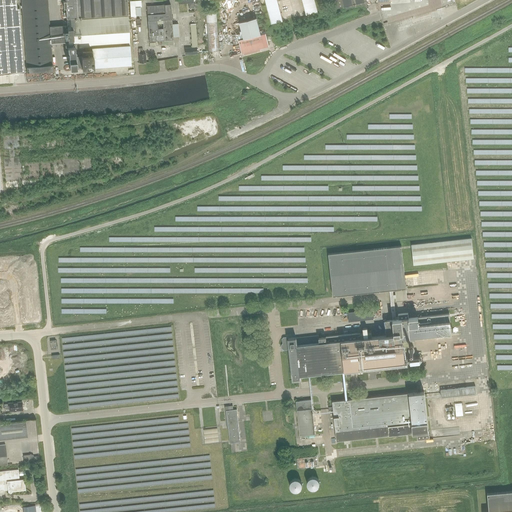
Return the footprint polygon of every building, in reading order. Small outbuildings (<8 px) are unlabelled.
[(0,0),(0,74),(24,73),(19,9),(17,9),(16,0),(0,0)] [(47,0),(21,0),(25,45),(27,73),(53,71),(51,35),(47,0)] [(65,0),(65,1),(63,1),(64,8),(66,8),(67,18),(128,14),(126,0),(65,0)] [(327,0),(330,11),(343,8),(343,11),(350,9),(349,6),(367,1),(366,0),(327,0)] [(267,9),(278,6),(277,1),(265,4),(267,9)] [(304,11),(316,8),(314,2),(303,5),(304,11)] [(158,45),(162,44),(162,41),(173,40),(171,4),(147,6),(149,42),(158,41),(158,45)] [(268,14),(280,11),(278,6),(267,9),(268,14)] [(316,8),(304,11),(306,16),(317,13),(316,8)] [(269,20),(281,17),(280,11),(268,14),(269,20)] [(209,51),(219,51),(217,13),(206,13),(206,22),(208,45),(209,51)] [(68,38),(65,38),(66,46),(68,46),(68,47),(68,51),(69,51),(70,69),(76,68),(75,49),(130,45),(128,16),(67,21),(68,38)] [(281,17),(269,20),(271,25),(282,22),(281,17)] [(242,31),(237,32),(239,40),(242,52),(269,45),(266,31),(260,32),(258,24),(256,18),(239,22),(242,31)] [(193,48),(185,48),(186,55),(198,54),(196,35),(196,30),(192,31),(192,35),(193,48)] [(93,68),(131,66),(130,46),(92,48),(92,51),(77,52),(77,57),(76,57),(77,68),(93,67),(93,68)] [(154,104),(124,108),(125,114),(155,110),(154,104)] [(474,239),(412,244),(414,264),(476,259),(474,239)] [(405,246),(332,253),(336,294),(392,289),(393,301),(409,299),(408,288),(409,288),(405,246)] [(370,311),(349,312),(350,320),(370,320),(370,311)] [(11,353),(0,353),(0,374),(8,373),(11,395),(21,394),(17,355),(11,355),(11,353)] [(444,396),(478,393),(477,386),(441,389),(442,394),(444,394),(444,396)] [(434,430),(431,391),(334,399),(337,439),(412,433),(412,434),(418,434),(418,439),(431,438),(431,430),(434,430)] [(300,436),(316,435),(313,399),(298,400),(300,436)] [(9,412),(23,410),(22,402),(8,403),(9,404),(4,404),(4,409),(9,408),(9,412)] [(227,406),(230,442),(241,442),(238,409),(234,409),(234,405),(227,406)] [(0,424),(0,439),(28,437),(26,422),(0,424)] [(31,454),(24,455),(24,462),(39,461),(39,456),(33,456),(33,455),(31,454)] [(299,467),(318,466),(318,456),(298,457),(299,467)] [(12,491),(24,489),(23,483),(24,483),(23,479),(18,480),(17,477),(19,477),(18,469),(0,471),(0,492),(5,492),(4,490),(8,490),(8,491),(8,492),(9,492),(9,493),(10,493),(11,493),(12,493),(12,492),(12,491)] [(295,477),(292,487),(303,491),(306,481),(295,477)] [(312,488),(322,488),(322,477),(312,477),(312,488)] [(488,511),(511,511),(511,491),(487,493),(488,511)]
